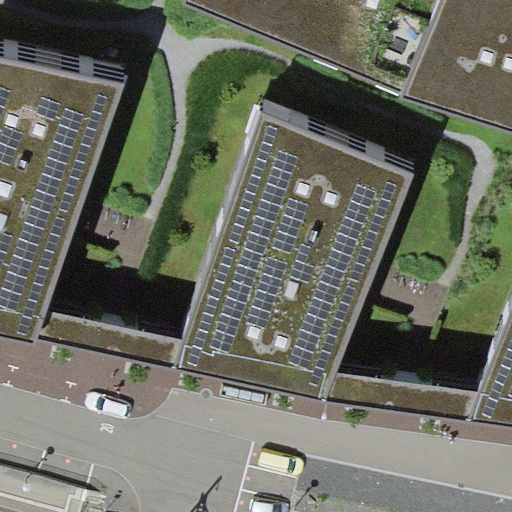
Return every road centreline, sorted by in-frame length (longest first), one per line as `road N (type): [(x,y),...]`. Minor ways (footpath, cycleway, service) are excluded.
road 1 (residential): [(511,477),(221,421),(191,468)]
road 2 (residential): [(0,418),(191,468)]
